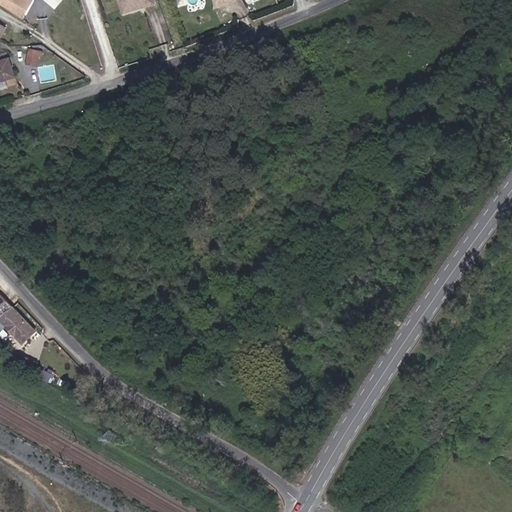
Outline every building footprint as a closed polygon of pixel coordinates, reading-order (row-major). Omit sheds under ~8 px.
[(0,0),(0,3),(27,17),(36,0),(34,0),(0,0)] [(47,0),(57,8),(63,0),(47,0)] [(148,11),(145,0),(120,0),(111,3),(117,21),(148,11)] [(202,0),(207,12),(228,4),(227,1),(215,5),(208,2),(206,0),(202,0)] [(20,59),(18,72),(27,73),(29,63),(33,64),(33,61),(20,59)] [(6,328),(21,315),(0,290),(0,315),(8,324),(5,327),(6,328)] [(30,353),(44,340),(21,315),(6,328),(30,353)] [(101,355),(104,350),(100,347),(96,351),(101,355)]
